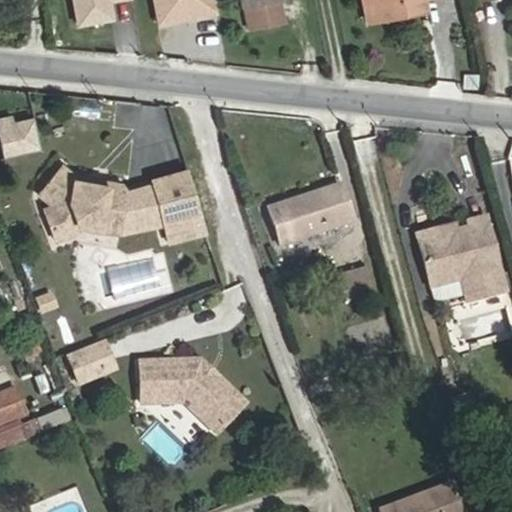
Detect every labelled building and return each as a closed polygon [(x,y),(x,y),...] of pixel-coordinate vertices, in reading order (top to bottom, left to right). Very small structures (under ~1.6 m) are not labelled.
[(77,0),(83,26),(117,19),(114,1),(120,0),(77,0)] [(219,13),(216,0),(157,0),(162,24),(219,13)] [(282,0),(241,0),(248,32),(287,24),(282,0)] [(424,0),(367,0),(373,21),(426,8),(424,0)] [(38,143),(31,113),(11,117),(9,110),(0,111),(0,150),(0,151),(38,143)] [(112,177),(68,171),(60,161),(34,182),(43,195),(37,199),(48,229),(74,220),(73,216),(99,203),(115,207),(117,186),(112,177)] [(153,177),(165,218),(196,208),(182,161),(151,170),(153,177)] [(165,218),(153,177),(119,187),(120,208),(103,207),(80,223),(82,227),(116,236),(166,222),(165,218)] [(355,229),(343,189),(272,211),(285,252),(355,229)] [(196,208),(165,218),(166,222),(171,237),(202,228),(196,208)] [(481,221),(464,226),(467,235),(451,239),(437,243),(435,234),(415,239),(430,294),(455,286),(463,309),(502,299),(481,221)] [(451,239),(449,230),(435,234),(437,243),(451,239)] [(351,307),(372,301),(367,280),(345,285),(351,307)] [(36,303),(41,315),(55,309),(50,297),(36,303)] [(97,366),(109,361),(101,341),(69,355),(79,380),(99,372),(97,366)] [(142,353),(143,392),(186,391),(213,418),(241,392),(200,353),(142,353)] [(340,400),(334,382),(317,388),(309,396),(313,409),(340,400)] [(7,384),(0,386),(0,440),(12,436),(7,423),(2,411),(15,406),(7,384)] [(57,418),(52,405),(7,423),(12,436),(57,418)] [(455,511),(448,494),(398,511),(455,511)]
